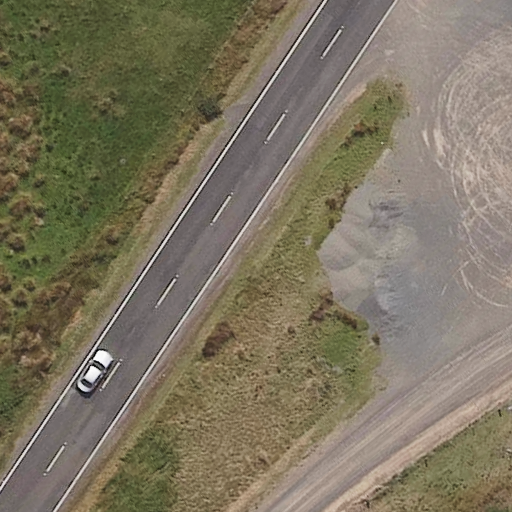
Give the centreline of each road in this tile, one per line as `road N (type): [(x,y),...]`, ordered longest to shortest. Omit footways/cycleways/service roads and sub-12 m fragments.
road 1 (secondary): [(359,0),(15,511)]
road 2 (unclassified): [(291,511),(511,351)]
road 3 (unknown): [(406,0),(511,88)]
